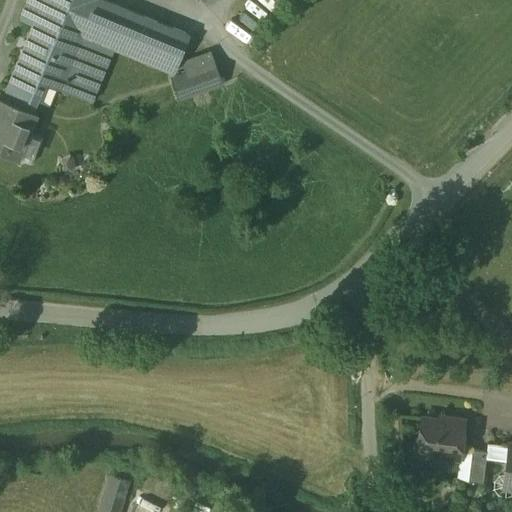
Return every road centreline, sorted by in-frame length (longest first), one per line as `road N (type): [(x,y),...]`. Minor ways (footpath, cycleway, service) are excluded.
road 1 (residential): [(359,282),(293,313),(221,325),(0,307)]
road 2 (residential): [(359,282),(379,511)]
road 3 (residential): [(511,126),(359,282)]
